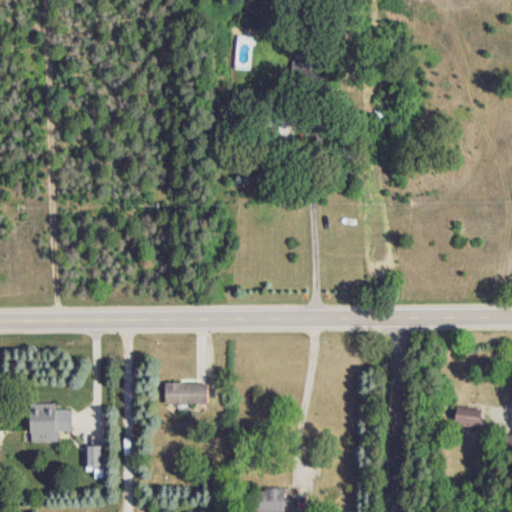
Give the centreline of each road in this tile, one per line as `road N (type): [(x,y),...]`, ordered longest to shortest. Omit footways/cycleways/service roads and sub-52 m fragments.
road 1 (tertiary): [(511,316),(0,320)]
road 2 (residential): [(319,318),(313,190)]
